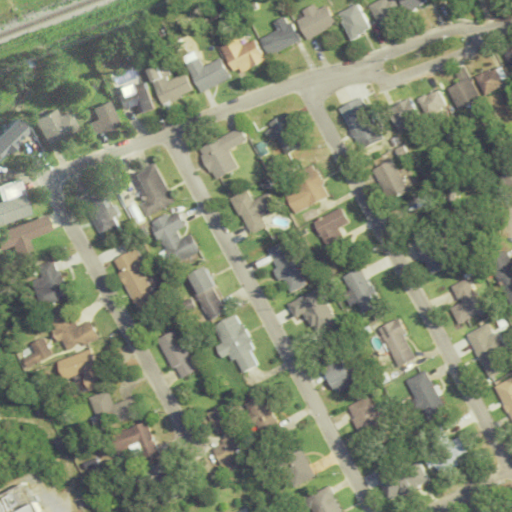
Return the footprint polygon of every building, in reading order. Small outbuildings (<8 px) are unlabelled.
[(398,0),(405,14),(382,26),(370,4),(377,0),(398,0)] [(403,0),(426,0),(422,3),(422,4),(417,7),(417,8),(409,12),(403,0)] [(359,1),(372,26),(366,29),(367,30),(361,33),(361,35),(353,39),(343,20),(345,19),(341,11),(359,1)] [(326,30),(308,39),(298,20),(306,15),(303,9),(315,3),(318,8),(327,4),(337,23),(325,29),(326,30)] [(252,12),(259,10),(262,16),(254,19),(252,12)] [(277,50),(270,54),(261,38),(278,28),(274,21),(285,15),(289,23),(293,21),(302,38),(277,51),(277,50)] [(174,41),(181,37),(183,42),(176,46),(174,41)] [(250,66),(248,67),(247,64),(235,70),(222,46),(239,37),(243,45),(256,38),(267,59),(251,67),(250,66)] [(304,42),(308,50),(307,50),(309,54),(304,56),(298,43),(302,41),(303,43),(304,42)] [(280,53),(285,50),(293,66),(288,68),(280,53)] [(25,59),(35,55),(38,63),(28,67),(25,59)] [(203,92),(187,63),(200,57),(204,65),(221,56),(232,77),(203,92)] [(194,89),(181,94),(182,97),(173,101),(176,110),(170,112),(166,102),(164,103),(149,67),(159,63),(160,64),(166,61),(172,74),(168,76),(169,79),(187,72),(194,89)] [(264,78),(262,82),(258,80),(267,63),(272,66),(269,71),(270,72),(266,79),(264,78)] [(463,82),(457,70),(466,65),(483,96),(461,108),(451,90),(458,86),(458,85),(463,82)] [(478,75),(486,71),(486,72),(492,68),(493,70),(499,67),(506,81),(500,84),(501,86),(487,93),(478,75)] [(140,113),(136,104),(122,109),(117,94),(130,89),(130,88),(146,82),(155,108),(140,113)] [(79,89),(90,85),(93,93),(82,97),(79,89)] [(430,116),(420,97),(428,92),(429,94),(435,90),(435,91),(441,88),(450,105),(430,116)] [(504,98),(506,97),(503,92),(510,88),(511,91),(511,101),(507,104),(504,98)] [(376,108),(386,126),(381,128),(386,137),(363,149),(342,107),(364,95),(372,111),(376,108)] [(392,108),(412,96),(424,116),(404,128),(392,108)] [(89,122),(96,119),(91,107),(108,100),(118,122),(93,133),(89,122)] [(72,137),(60,143),(59,140),(47,146),(33,119),(55,107),(59,115),(69,110),(79,129),(71,134),(72,137)] [(290,113),(302,135),(301,135),(306,144),(288,154),(281,141),(276,144),(272,136),(270,138),(266,131),(274,127),(271,122),(288,112),(289,114),(290,113)] [(0,127),(13,115),(27,130),(0,157),(0,127)] [(205,154),(202,149),(242,126),(249,138),(230,149),(240,167),(219,179),(214,171),(212,172),(203,155),(205,154)] [(105,135),(120,130),(122,135),(107,140),(105,135)] [(392,139),(398,136),(402,143),(396,146),(392,139)] [(258,144),(265,141),(271,153),(264,156),(258,144)] [(393,196),(390,198),(375,169),(394,159),(410,190),(394,199),(393,196)] [(142,204),(148,202),(133,175),(156,162),(177,201),(149,217),(142,204)] [(511,186),(501,182),(509,162),(511,163),(511,186)] [(331,195),(298,213),(287,194),(299,187),(293,175),(314,164),(317,169),(319,168),(327,183),(325,184),(331,195)] [(0,200),(1,200),(0,197),(0,183),(19,178),(30,214),(0,223),(0,200)] [(108,187),(113,184),(117,192),(112,194),(108,187)] [(83,198),(100,188),(122,228),(105,237),(83,198)] [(270,192),(277,204),(274,205),(277,210),(264,217),(269,226),(255,234),(244,214),(241,215),(232,198),(249,188),(255,200),(270,192)] [(315,221),(343,206),(351,222),(340,228),(344,234),(343,235),(346,242),(330,250),(315,221)] [(179,231),(183,239),(193,233),(202,250),(176,264),(166,247),(167,247),(166,245),(165,245),(163,242),(165,241),(164,239),(160,241),(152,227),(156,225),(154,221),(169,213),(171,216),(181,211),(188,225),(179,231)] [(17,260),(12,244),(0,248),(0,230),(45,214),(51,230),(27,238),(33,254),(17,260)] [(141,229),(146,226),(151,234),(146,237),(141,229)] [(435,237),(437,241),(438,240),(439,244),(445,241),(455,262),(432,274),(426,260),(424,261),(417,247),(419,247),(414,237),(427,230),(432,239),(435,237)] [(302,255),(305,262),(299,265),(308,284),(292,292),(285,278),(281,280),(275,268),(279,267),(270,249),(286,241),(295,259),(302,255)] [(121,272),(122,271),(116,259),(138,247),(152,273),(147,276),(162,302),(143,312),(121,272)] [(511,304),(489,259),(507,249),(511,258),(511,304)] [(62,268),(72,295),(43,306),(33,280),(44,276),(39,265),(55,259),(59,269),(62,268)] [(458,267),(466,263),(469,270),(461,274),(458,267)] [(188,276),(192,274),(192,273),(208,264),(219,284),(215,286),(229,311),(212,320),(188,276)] [(358,302),(352,306),(344,292),(351,289),(344,276),(362,266),(372,284),(374,283),(384,302),(364,313),(358,302)] [(460,324),(451,308),(464,301),(462,297),(459,298),(452,286),(468,277),(486,309),(460,324)] [(302,314),(310,333),(334,322),(319,288),(286,303),(292,318),(302,314)] [(165,302),(173,298),(177,306),(169,310),(165,302)] [(182,304),(193,298),(197,305),(185,311),(182,304)] [(63,342),(61,343),(54,330),(58,328),(50,314),(68,304),(80,326),(92,320),(101,337),(70,354),(63,342)] [(254,348),(251,350),(258,365),(243,372),(236,358),(232,360),(229,354),(223,358),(217,346),(223,343),(214,326),(236,315),(241,323),(243,322),(253,341),(251,342),(254,348)] [(380,328),(399,317),(408,333),(404,335),(417,358),(400,367),(380,328)] [(499,331),(511,355),(503,360),(507,368),(491,377),(485,364),(484,364),(476,351),(477,350),(469,334),(490,323),(495,333),(490,335),(490,336),(499,331)] [(359,330),(368,326),(371,332),(362,337),(359,330)] [(186,343),(200,368),(183,377),(177,366),(174,368),(158,339),(176,329),(184,344),(186,343)] [(318,339),(320,333),(335,339),(333,344),(318,339)] [(21,362),(25,360),(24,359),(37,352),(32,343),(45,336),(54,353),(25,369),(21,362)] [(74,376),(67,379),(60,361),(93,348),(100,366),(96,368),(97,371),(101,369),(107,384),(81,394),(74,376)] [(359,360),(368,377),(339,392),(337,388),(335,389),(323,367),(341,357),(346,367),(359,360)] [(429,420),(422,408),(416,411),(411,401),(417,398),(407,379),(426,369),(448,410),(429,420)] [(511,415),(510,412),(508,412),(505,406),(506,404),(496,386),(511,378),(511,415)] [(331,386),(335,393),(333,394),(335,398),(330,401),(323,384),(327,382),(329,387),(331,386)] [(136,396),(142,413),(96,430),(92,417),(97,415),(91,397),(110,390),(115,403),(136,396)] [(271,406),(278,420),(274,421),(283,437),(267,445),(257,425),(248,429),(233,400),(242,395),(246,403),(263,394),(269,407),(271,406)] [(393,439),(370,451),(353,419),(355,418),(349,406),(369,395),(378,412),(384,408),(388,417),(383,420),(393,439)] [(233,451),(238,459),(224,467),(214,449),(224,443),(222,440),(227,437),(223,431),(219,433),(208,413),(228,402),(250,441),(233,451)] [(146,461),(143,453),(134,456),(131,448),(120,452),(113,434),(148,421),(161,456),(146,461)] [(441,448),(440,446),(461,435),(469,450),(457,457),(461,464),(441,474),(439,469),(434,472),(426,456),(441,448)] [(277,452),(298,440),(317,476),(295,487),(277,452)] [(164,504),(151,480),(140,487),(134,476),(164,459),(183,494),(164,504)] [(404,478),(406,483),(405,483),(406,487),(398,491),(396,487),(396,488),(388,493),(385,487),(388,486),(387,485),(395,481),(395,482),(399,480),(398,479),(403,477),(404,478)] [(0,511),(0,492),(24,479),(41,511),(0,511)] [(309,511),(316,509),(309,497),(331,484),(336,493),(334,495),(344,511),(309,511)]
